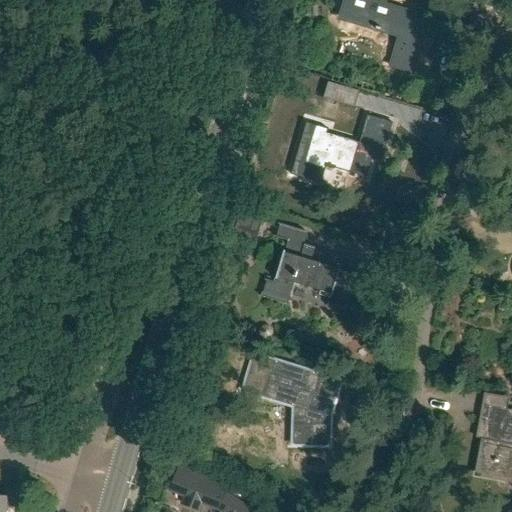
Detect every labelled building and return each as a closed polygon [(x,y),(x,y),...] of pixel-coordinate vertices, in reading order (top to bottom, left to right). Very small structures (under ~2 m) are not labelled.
[(410,73),(426,18),(372,2),(372,0),(344,0),(339,17),(375,28),(374,30),(398,37),(389,67),(410,73)] [(354,107),(358,92),(328,83),(323,98),(354,107)] [(360,143),(331,135),(332,134),(328,133),(329,129),(307,123),(291,175),(321,184),(326,167),(335,170),(335,169),(353,174),(355,164),(369,168),(383,121),(368,116),(360,143)] [(256,240),(260,228),(255,226),(259,215),(241,210),(234,234),(256,240)] [(290,306),(296,285),(333,296),(329,307),(345,312),(357,273),(341,268),(312,260),(315,248),(302,244),(306,232),(279,224),(275,237),(288,241),(275,283),(266,280),(261,297),(290,306)] [(329,447),(329,421),(341,382),(255,356),(243,392),(293,407),(291,446),(329,447)] [(511,410),(487,406),(475,474),(508,480),(510,472),(511,472),(511,410)] [(251,511),(246,509),(226,496),(225,495),(227,492),(221,489),(224,483),(179,465),(169,491),(184,497),(181,504),(200,511),(204,504),(218,509),(222,511),(251,511)] [(0,511),(6,511),(8,496),(0,495),(0,511)]
